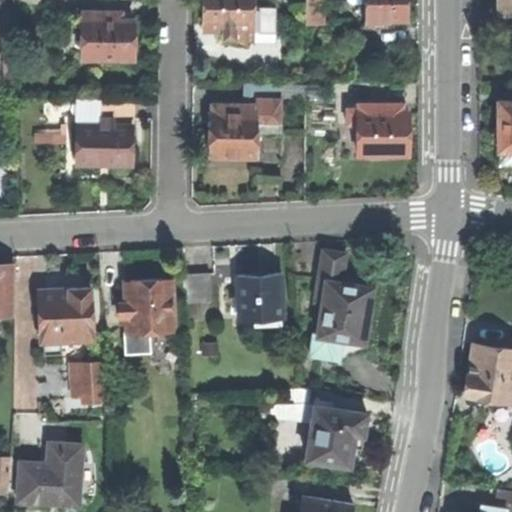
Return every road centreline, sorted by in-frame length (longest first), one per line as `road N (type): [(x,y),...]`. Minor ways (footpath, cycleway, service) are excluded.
road 1 (residential): [(408,511),(429,408),(450,212)]
road 2 (residential): [(171,226),(450,212)]
road 3 (residential): [(171,226),(173,0)]
road 4 (residential): [(450,212),(449,0)]
road 5 (residential): [(0,234),(171,226)]
